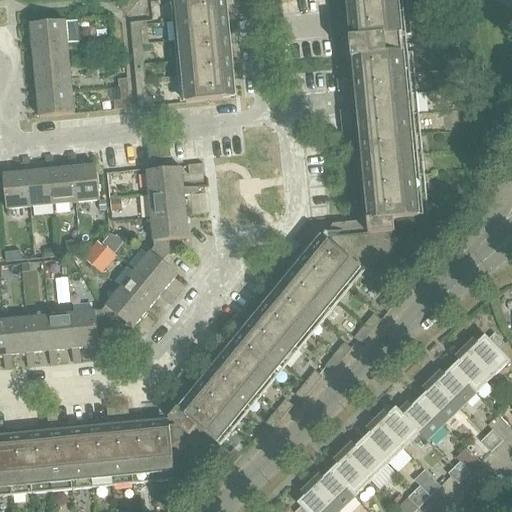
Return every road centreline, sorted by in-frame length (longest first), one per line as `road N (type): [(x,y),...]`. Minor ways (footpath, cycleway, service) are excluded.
road 1 (residential): [(0,385),(134,387),(148,377),(221,297),(234,256),(251,238),(275,242),(302,213),(292,117),(276,119)]
road 2 (residential): [(276,119),(6,148),(0,83)]
road 3 (residential): [(220,511),(443,295)]
